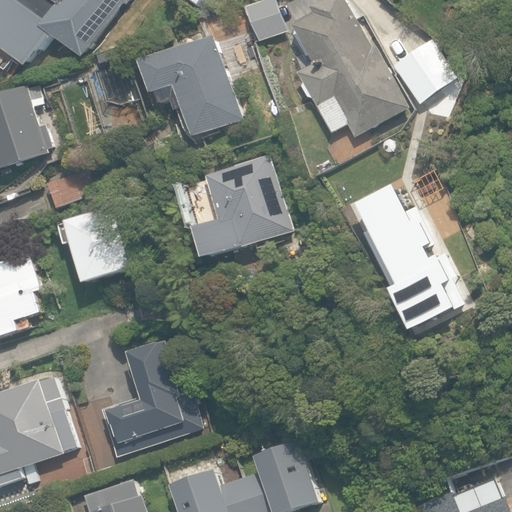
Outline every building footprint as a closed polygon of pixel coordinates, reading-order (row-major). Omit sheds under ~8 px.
[(47,28),(86,58),(127,4),(130,7),(135,0),(64,0),(67,2),(47,28)] [(303,74),(309,84),(306,88),(312,99),(317,100),(336,134),(351,126),(358,139),(414,109),(380,47),(377,49),(350,0),(333,0),(317,9),(320,15),(298,26),(319,66),(303,74)] [(252,11),(264,39),(288,29),(276,1),(252,11)] [(233,14),(237,28),(251,23),(247,9),(233,14)] [(183,98),(197,137),(247,120),(217,37),(145,62),(157,95),(161,93),(165,104),(183,98)] [(431,42),(395,66),(422,105),(458,80),(431,42)] [(0,171),(54,154),(52,150),(57,148),(49,124),(45,126),(39,108),(47,105),(41,85),(0,97),(0,171)] [(202,229),(213,262),(298,232),(271,155),(210,177),(225,220),(202,229)] [(52,186),(61,210),(97,196),(88,172),(52,186)] [(468,304),(455,281),(460,276),(443,241),(438,243),(419,207),(410,212),(396,185),(360,203),(372,230),(366,233),(413,331),(468,304)] [(72,248),(85,243),(101,287),(142,273),(119,208),(78,223),(79,226),(66,231),(72,248)] [(0,339),(35,328),(31,317),(45,313),(39,293),(45,291),(33,254),(0,264),(0,339)] [(183,389),(167,342),(133,354),(147,396),(105,410),(121,457),(213,427),(199,384),(183,389)] [(0,478),(70,455),(56,414),(69,409),(59,378),(0,397),(0,478)] [(299,511),(328,503),(307,442),(261,457),(266,472),(245,479),(256,511),(299,511)] [(227,485),(222,469),(177,484),(186,511),(256,511),(245,479),(227,485)] [(143,497),(137,479),(89,496),(94,511),(152,511),(147,496),(143,497)] [(511,511),(497,480),(424,511),(511,511)]
